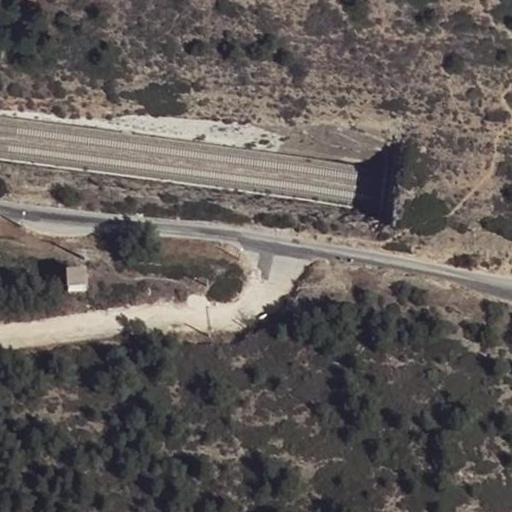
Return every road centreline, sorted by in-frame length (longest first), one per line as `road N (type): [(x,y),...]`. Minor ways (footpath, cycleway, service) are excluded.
road 1 (unclassified): [(0,208),(511,282)]
road 2 (track): [(207,318),(0,337)]
